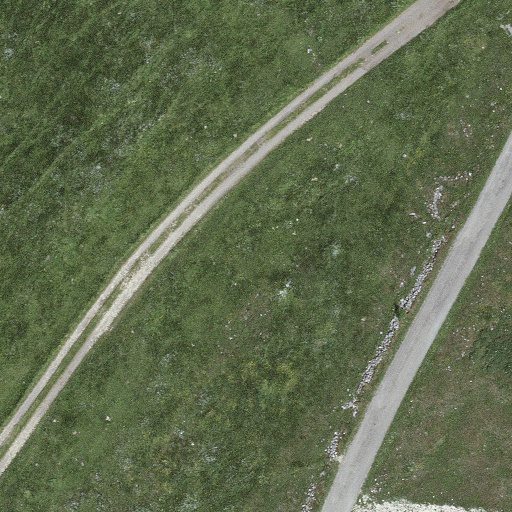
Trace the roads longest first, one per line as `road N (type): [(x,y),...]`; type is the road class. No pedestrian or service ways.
road 1 (track): [(0,454),(133,256),(451,0)]
road 2 (track): [(511,180),(347,511)]
